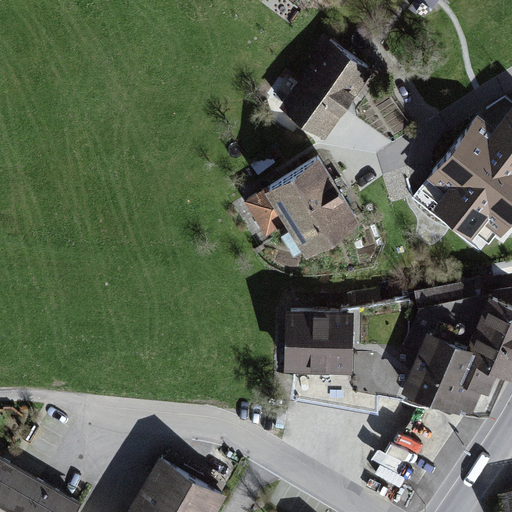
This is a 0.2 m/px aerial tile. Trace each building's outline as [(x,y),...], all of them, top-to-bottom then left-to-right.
[(328,37),(279,106),(326,138),(374,68),(328,37)] [(494,131),(406,185),(442,250),(511,206),(511,149),(508,152),(494,131)] [(362,222),(321,155),(245,200),(268,236),(287,224),(308,255),(362,222)] [(405,340),(419,345),(399,386),(410,390),(461,410),(463,406),(475,410),(482,389),(491,392),(499,371),(511,375),(511,302),(491,293),(489,297),(486,297),(483,276),(415,287),(416,290),(420,304),(405,340)] [(342,308),(288,307),(285,370),(294,369),(294,397),(378,413),(377,393),(403,398),(410,390),(399,386),(419,345),(405,340),(420,304),(416,290),(342,308)] [(410,390),(403,398),(421,405),(380,465),(419,484),(464,414),(461,410),(410,390)] [(75,511),(81,501),(0,454),(0,511),(75,511)] [(216,511),(228,492),(160,454),(127,511),(216,511)] [(511,511),(511,489),(499,493),(504,511),(511,511)]
